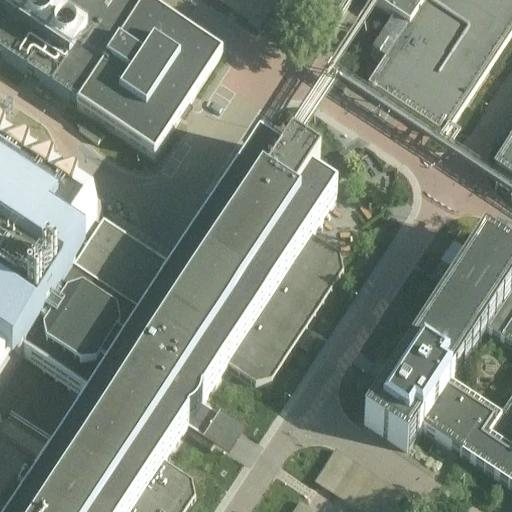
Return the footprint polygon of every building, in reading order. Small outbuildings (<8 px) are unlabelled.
[(0,0),(0,59),(77,109),(76,110),(153,160),(154,160),(180,121),(180,119),(171,114),(177,104),(186,110),(187,110),(221,58),(221,57),(144,6),(143,7),(132,0),(0,0)] [(511,0),(288,0),(334,30),(353,0),(369,0),(370,1),(368,4),(407,29),(368,89),(444,139),(511,35),(511,0)] [(494,173),(511,185),(511,137),(507,145),(511,147),(494,173)] [(0,394),(23,360),(92,405),(21,511),(186,511),(193,502),(194,503),(195,501),(191,485),(190,485),(163,467),(187,431),(187,429),(187,428),(188,429),(209,443),(222,421),(201,407),(203,406),(227,369),(254,387),(253,388),(255,389),(271,385),(272,384),(271,384),(341,277),(342,277),(343,276),(339,260),(338,259),(311,242),(335,205),(335,203),(311,187),(319,175),(318,174),(292,157),(290,157),(282,169),(258,153),(257,153),(172,283),(103,237),(98,210),(0,145),(0,394)] [(416,441),(416,440),(415,440),(418,436),(418,437),(422,431),(423,432),(423,433),(511,491),(511,262),(483,243),(482,243),(481,243),(418,339),(418,340),(402,364),(394,377),(393,376),(391,370),(380,363),(376,364),(368,376),(369,380),(380,387),(386,386),(387,387),(363,424),(363,425),(363,426),(406,454),(407,453),(407,454),(408,454),(416,441)]
